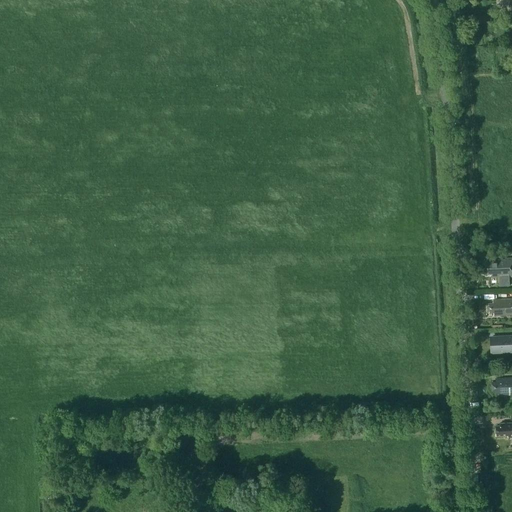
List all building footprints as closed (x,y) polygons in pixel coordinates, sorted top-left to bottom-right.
[(511,276),(511,258),(504,259),(504,260),(498,260),(498,262),(486,262),(487,274),(491,274),(491,277),(511,276)] [(488,304),(489,313),(493,313),(493,316),(511,314),(511,299),(493,300),(493,303),(488,304)] [(491,353),(511,352),(511,335),(490,336),(491,353)] [(511,394),(511,378),(496,379),(496,382),(492,382),(492,392),(497,392),(497,396),(511,394)] [(511,437),(511,422),(500,423),(500,426),(496,426),(496,436),(508,435),(508,438),(511,437)]
